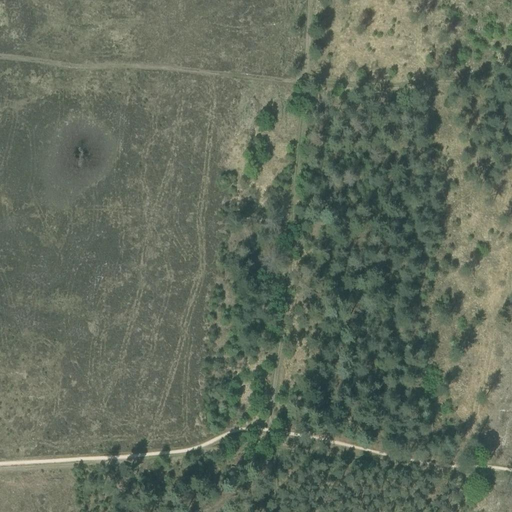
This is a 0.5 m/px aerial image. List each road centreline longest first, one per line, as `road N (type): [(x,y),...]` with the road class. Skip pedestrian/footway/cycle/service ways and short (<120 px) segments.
road 1 (track): [(511,81),(303,83),(268,430)]
road 2 (track): [(271,448),(0,470)]
road 3 (track): [(271,448),(511,480)]
